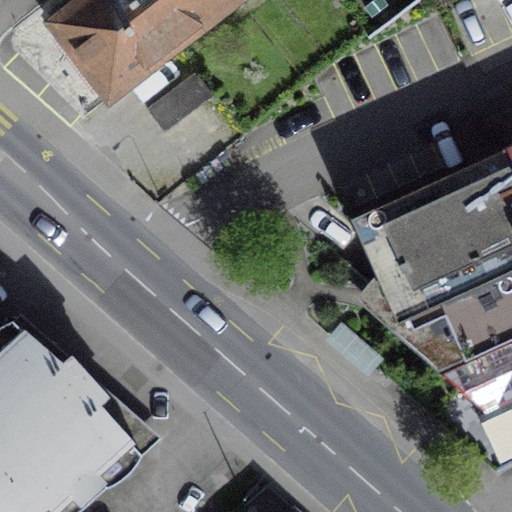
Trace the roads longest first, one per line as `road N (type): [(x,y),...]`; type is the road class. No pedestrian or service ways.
road 1 (residential): [(117,268),(511,92)]
road 2 (primary): [(117,268),(399,511)]
road 3 (primary): [(0,166),(117,268)]
